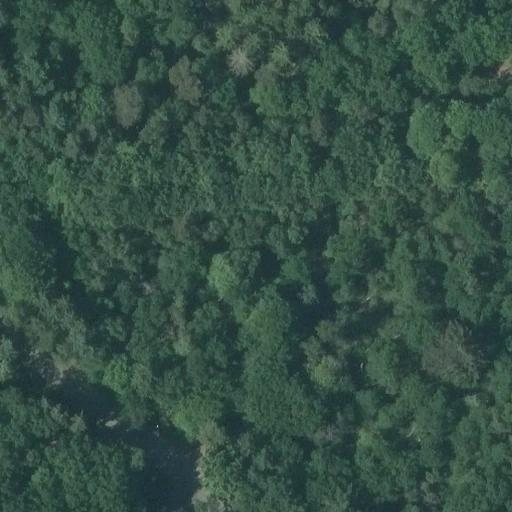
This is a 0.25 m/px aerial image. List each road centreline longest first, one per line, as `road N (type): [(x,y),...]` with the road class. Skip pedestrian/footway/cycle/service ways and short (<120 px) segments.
road 1 (track): [(511,150),(0,212)]
road 2 (unclassified): [(239,511),(0,333)]
